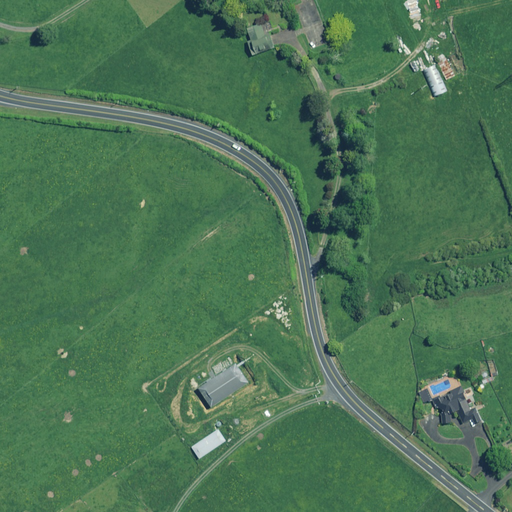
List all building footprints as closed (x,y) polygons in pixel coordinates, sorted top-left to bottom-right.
[(265,36),(261,24),(248,29),(252,41),(248,42),(253,55),(275,47),(270,34),(265,36)] [(420,36),(416,26),(412,28),(416,37),(420,36)] [(446,80),(456,76),(448,60),(439,64),(446,80)] [(447,91),(436,65),(423,71),(435,97),(447,91)] [(249,383),(236,363),(199,388),(212,408),(249,383)] [(474,394),(471,387),(463,390),(462,387),(433,400),(434,403),(444,411),(442,415),(443,424),(451,423),(450,414),(453,413),(456,411),(463,424),(472,420),(475,425),(481,422),(475,409),(471,411),(465,399),(474,394)] [(424,403),(432,400),(429,392),(426,393),(425,390),(419,392),(424,403)] [(226,441),(218,430),(192,447),(200,459),(226,441)]
